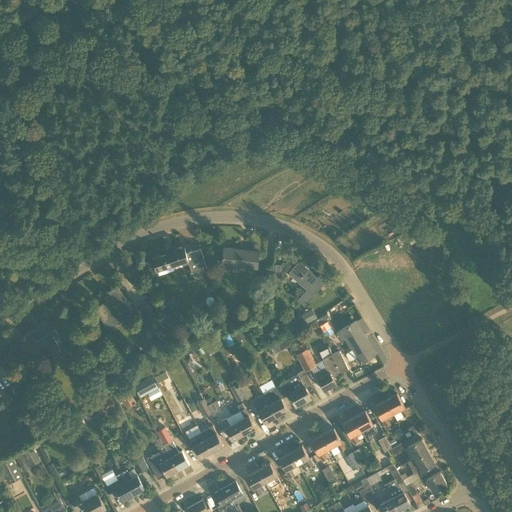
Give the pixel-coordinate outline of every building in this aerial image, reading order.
[(207,267),(204,258),(201,248),(186,253),(183,244),(166,249),(166,250),(167,253),(160,255),(160,254),(153,256),(154,257),(153,257),(157,270),(189,260),(192,271),(207,267)] [(224,247),(223,257),(222,264),(233,265),(233,264),(257,267),(259,251),(247,250),(247,251),(239,250),(239,249),(224,247)] [(305,305),(310,299),(327,280),(320,274),(317,277),(312,272),(299,260),(288,272),(307,289),(298,299),(305,305)] [(281,284),(282,264),(275,264),(273,283),(281,284)] [(118,326),(115,320),(132,309),(117,285),(108,291),(112,298),(107,301),(107,300),(95,307),(110,331),(118,326)] [(144,323),(155,316),(148,304),(137,311),(144,323)] [(327,313),(317,319),(320,325),(331,318),(330,318),(327,313)] [(356,320),(347,326),(338,331),(342,338),(345,337),(360,362),(375,353),(366,338),(364,339),(362,335),(364,334),(356,320)] [(55,329),(51,331),(45,322),(39,325),(40,327),(38,329),(36,327),(16,340),(23,350),(37,340),(44,351),(47,355),(49,357),(52,357),(55,357),(58,355),(59,354),(60,352),(60,350),(60,347),(58,343),(62,340),(55,329)] [(233,331),(238,340),(247,335),(242,326),(233,331)] [(511,338),(499,345),(511,367),(511,338)] [(277,342),(271,346),(275,353),(281,350),(277,342)] [(203,347),(207,354),(214,350),(210,343),(203,347)] [(85,346),(79,350),(84,359),(91,355),(85,346)] [(296,354),(304,368),(305,370),(316,364),(307,348),(296,354)] [(341,373),(349,369),(339,350),(332,354),(341,373)] [(333,377),(341,373),(332,354),(323,358),(326,365),(314,372),(317,378),(324,390),(336,383),(333,377)] [(305,370),(304,368),(294,374),(296,378),(299,376),(300,379),(291,383),(289,378),(280,383),(286,395),(289,393),(296,405),(311,397),(306,387),(312,384),(305,370)] [(151,374),(141,381),(148,392),(158,387),(151,374)] [(240,387),(245,397),(252,394),(244,379),(239,382),(241,386),(240,387)] [(245,397),(240,387),(237,383),(231,386),(238,401),(245,397)] [(288,409),(283,401),(276,387),(264,393),(270,403),(277,416),(288,409)] [(128,405),(136,400),(128,389),(120,394),(128,405)] [(400,409),(403,416),(409,414),(397,393),(386,399),(393,413),(400,409)] [(101,412),(118,407),(114,396),(104,399),(106,404),(100,406),(101,412)] [(203,399),(198,402),(206,416),(211,413),(203,399)] [(277,416),(270,403),(263,407),(258,399),(254,402),(265,422),(277,416)] [(387,416),(393,413),(386,399),(374,405),(386,426),(391,423),(387,416)] [(210,407),(214,412),(219,409),(216,404),(210,407)] [(94,406),(85,410),(88,418),(97,414),(94,406)] [(256,427),(251,418),(245,407),(240,410),(244,417),(237,421),(244,433),(256,427)] [(376,430),(370,419),(365,410),(354,416),(361,429),(367,426),(371,433),(376,430)] [(112,415),(117,430),(125,427),(120,412),(112,415)] [(355,432),(361,429),(354,416),(343,422),(353,442),(359,439),(355,432)] [(244,433),(237,421),(231,425),(227,418),(222,420),(232,440),(244,433)] [(201,431),(212,451),(224,445),(213,425),(201,431)] [(171,456),(178,470),(190,463),(182,450),(178,452),(172,440),(165,427),(157,431),(164,444),(171,456)] [(345,447),(339,436),(334,427),(322,434),(329,446),(336,443),(339,450),(345,447)] [(200,457),(212,451),(201,431),(189,438),(200,457)] [(323,450),(329,446),(322,434),(311,440),(322,460),(327,457),(323,450)] [(390,448),(391,447),(389,442),(385,436),(378,439),(384,451),(390,448)] [(414,457),(428,450),(422,438),(408,445),(414,457)] [(394,439),(389,442),(391,447),(397,444),(394,439)] [(30,442),(21,448),(31,466),(41,461),(30,442)] [(391,447),(390,448),(393,454),(404,448),(401,442),(397,444),(391,447)] [(167,476),(178,470),(171,456),(164,444),(163,444),(166,448),(147,458),(158,478),(166,474),(167,476)] [(313,464),(307,453),(302,445),(291,451),(298,464),(304,460),(308,467),(313,464)] [(363,457),(358,448),(353,451),(358,460),(363,457)] [(419,471),(427,467),(435,462),(428,450),(414,457),(408,461),(414,473),(408,476),(405,472),(400,474),(404,480),(403,480),(406,484),(421,475),(419,471)] [(30,468),(21,451),(15,454),(24,472),(30,468)] [(291,467),(298,464),(291,451),(279,457),(290,477),(295,474),(291,467)] [(359,465),(352,452),(345,456),(353,469),(359,465)] [(0,459),(0,465),(9,483),(22,476),(11,454),(0,459)] [(136,459),(143,471),(149,468),(143,456),(136,459)] [(281,482),(275,471),(270,462),(258,469),(265,481),(272,478),(276,485),(281,482)] [(404,480),(400,474),(396,467),(393,462),(387,465),(394,478),(384,484),(391,497),(398,510),(410,504),(410,503),(399,483),(403,480),(404,480)] [(329,465),(322,469),(328,479),(335,475),(329,465)] [(120,468),(133,494),(145,488),(137,474),(131,478),(124,466),(120,468)] [(58,470),(61,476),(67,473),(63,467),(58,470)] [(122,500),(133,494),(120,468),(114,471),(119,480),(113,483),(113,482),(106,486),(107,488),(112,497),(118,494),(122,500)] [(259,485),(265,481),(258,469),(247,475),(257,495),(263,492),(259,485)] [(94,470),(87,473),(91,480),(97,477),(94,470)] [(426,478),(428,482),(433,491),(447,483),(440,471),(426,478)] [(418,492),(415,488),(425,483),(421,475),(406,484),(412,496),(418,492)] [(376,495),(370,484),(367,477),(361,480),(365,487),(371,498),(376,495)] [(242,493),(241,489),(236,481),(215,492),(221,504),(218,506),(221,511),(238,511),(231,499),(242,493)] [(365,501),(371,498),(365,487),(359,490),(365,501)] [(99,511),(106,508),(102,500),(98,493),(82,501),(79,494),(72,498),(78,510),(84,506),(87,511),(99,511)] [(394,511),(398,510),(391,497),(380,503),(384,511),(394,511)] [(212,511),(212,510),(212,509),(208,501),(205,503),(203,499),(187,508),(189,511),(212,511)] [(334,504),(338,511),(345,511),(339,501),(334,504)]
